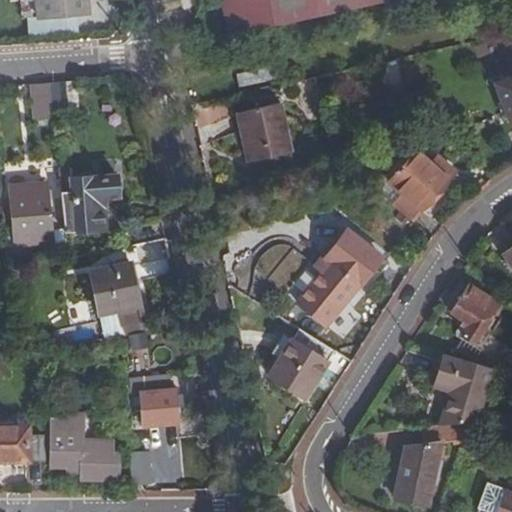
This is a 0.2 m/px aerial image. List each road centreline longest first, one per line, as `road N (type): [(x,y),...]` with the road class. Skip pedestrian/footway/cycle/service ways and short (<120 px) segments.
road 1 (residential): [(152,58),(249,509)]
road 2 (residential): [(511,188),(459,232),(321,457),(319,488),(330,511)]
road 3 (residential): [(0,69),(152,58)]
